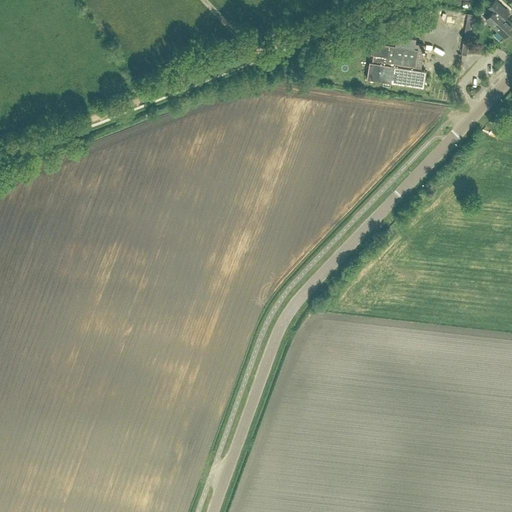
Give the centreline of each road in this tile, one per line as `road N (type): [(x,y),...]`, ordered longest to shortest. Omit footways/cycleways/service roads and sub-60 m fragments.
road 1 (tertiary): [(211,511),(287,313),(511,76)]
road 2 (track): [(0,154),(394,0)]
